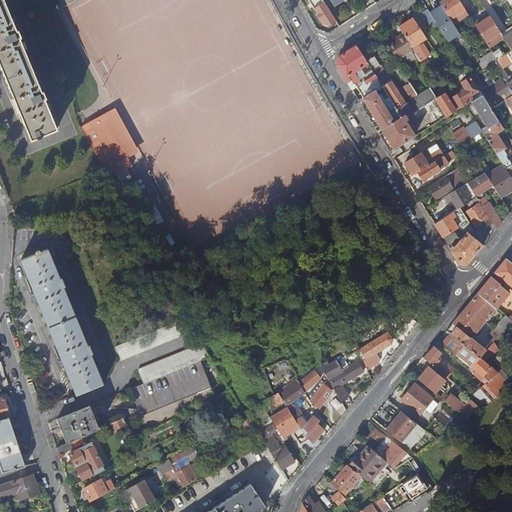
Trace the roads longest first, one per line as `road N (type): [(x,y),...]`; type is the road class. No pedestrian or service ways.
road 1 (unclassified): [(461,288),(293,493),(286,511)]
road 2 (residential): [(461,288),(318,54)]
road 3 (residential): [(0,254),(3,337),(63,511)]
